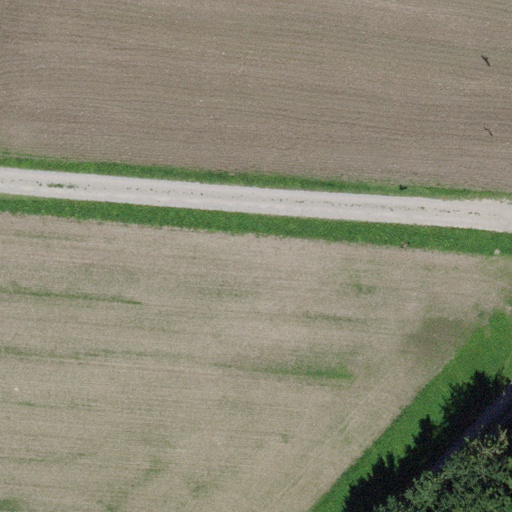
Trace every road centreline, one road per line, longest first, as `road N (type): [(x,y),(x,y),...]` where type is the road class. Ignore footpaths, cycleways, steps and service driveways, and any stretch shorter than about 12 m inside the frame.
road 1 (track): [(0,174),(511,214)]
road 2 (track): [(511,402),(413,511)]
